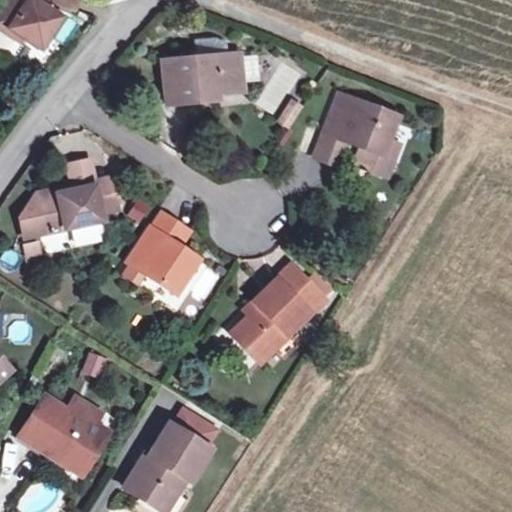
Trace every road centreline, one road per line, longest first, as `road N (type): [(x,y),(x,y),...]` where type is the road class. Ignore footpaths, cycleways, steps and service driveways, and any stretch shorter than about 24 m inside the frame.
road 1 (track): [(511,113),(210,0)]
road 2 (residential): [(68,93),(250,216)]
road 3 (residential): [(148,0),(68,93)]
